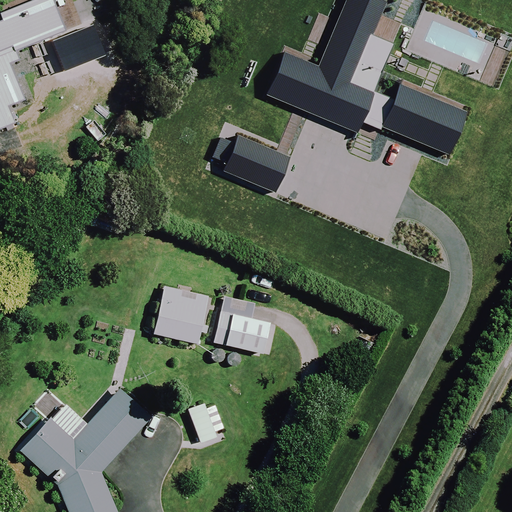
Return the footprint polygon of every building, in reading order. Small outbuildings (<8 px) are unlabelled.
[(0,16),(2,22),(0,23),(0,130),(13,125),(6,108),(23,101),(8,65),(18,61),(15,53),(61,34),(47,0),(40,0),(0,16)] [(474,75),(501,90),(511,69),(511,10),(498,3),(483,31),(451,13),(430,51),(445,59),(441,67),(416,53),(390,102),(426,122),(435,104),(461,118),(476,91),(468,87),(474,75)] [(210,300),(161,289),(150,335),(199,347),(210,300)] [(250,320),(217,312),(210,343),(242,351),(250,320)] [(241,354),(211,349),(209,364),(239,368),(241,354)] [(149,419),(117,390),(71,440),(48,420),(18,453),(54,485),(64,511),(113,511),(99,473),(149,419)]
